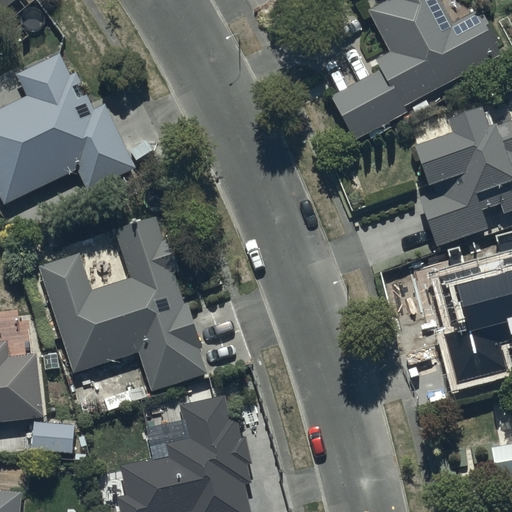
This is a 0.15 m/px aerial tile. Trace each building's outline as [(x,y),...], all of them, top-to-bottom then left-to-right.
[(0,0),(0,17),(21,0),(0,0)] [(390,59),(375,67),(380,76),(376,78),(331,102),(355,149),(428,110),(424,102),(502,61),(497,51),(499,50),(480,14),(453,28),(438,0),(367,0),(374,13),(368,17),(384,48),(390,59)] [(0,114),(0,203),(4,211),(78,177),(88,197),(136,175),(106,111),(94,117),(76,78),(70,81),(61,61),(17,81),(27,102),(0,114)] [(454,148),(416,161),(429,200),(421,203),(439,255),(490,237),(485,222),(494,218),(500,234),(511,229),(511,129),(489,138),(483,121),(449,133),(454,148)] [(81,257),(38,271),(74,378),(137,357),(151,399),(209,379),(176,280),(180,279),(169,245),(163,247),(155,224),(115,238),(131,283),(94,296),(81,257)] [(502,269),(439,284),(451,333),(464,330),(465,337),(445,342),(456,388),(506,376),(500,351),(511,348),(511,275),(504,277),(502,269)] [(0,430),(45,425),(37,362),(9,366),(7,349),(0,349),(0,430)] [(167,462),(120,472),(126,501),(119,503),(121,511),(249,511),(245,491),(251,490),(247,473),(252,471),(247,444),(241,445),(237,425),(233,426),(228,402),(180,412),(187,442),(163,447),(167,462)] [(74,429),(34,427),(33,459),(73,461),(74,429)] [(511,457),(492,461),(498,496),(511,493),(511,457)] [(0,511),(20,511),(23,491),(0,488),(0,511)]
